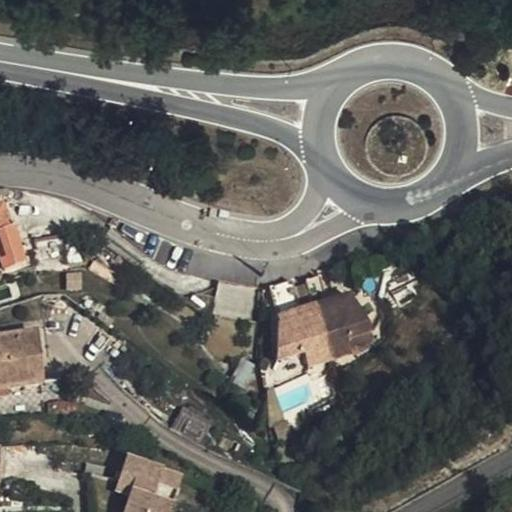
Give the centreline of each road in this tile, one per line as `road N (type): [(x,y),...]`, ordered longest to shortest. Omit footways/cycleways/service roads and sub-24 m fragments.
road 1 (residential): [(279,511),(247,478),(139,419),(56,331)]
road 2 (tertiary): [(350,75),(256,88),(65,72)]
road 3 (tertiary): [(65,72),(261,124),(321,152)]
road 4 (residential): [(155,209),(67,177),(0,173)]
road 5 (residential): [(276,240),(233,236),(155,209)]
